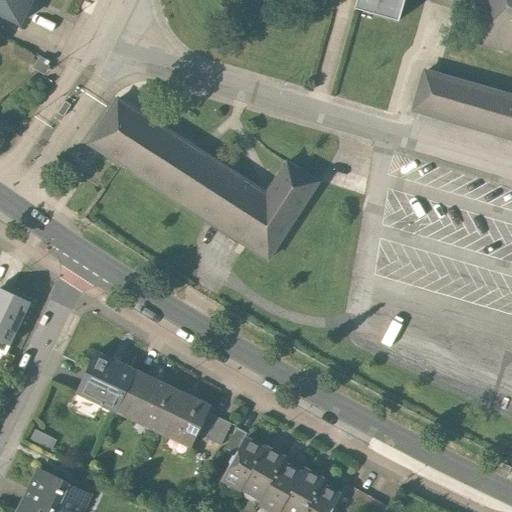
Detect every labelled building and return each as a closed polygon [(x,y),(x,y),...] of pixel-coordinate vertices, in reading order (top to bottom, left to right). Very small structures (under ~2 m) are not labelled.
[(0,0),(0,32),(19,42),(40,0),(0,0)] [(356,0),(353,11),(355,11),(396,23),(402,0),(356,0)] [(446,0),(484,11),(487,0),(446,0)] [(511,0),(487,0),(484,11),(475,43),(511,53),(511,0)] [(511,100),(422,74),(411,113),(511,141),(511,100)] [(116,92),(86,141),(94,146),(98,148),(122,164),(268,257),(323,176),(287,152),(265,183),(262,187),(201,147),(116,92)] [(34,303),(0,286),(0,343),(11,349),(34,303)] [(134,369),(96,350),(74,396),(112,415),(134,369)] [(173,387),(134,369),(112,415),(151,433),(173,387)] [(211,405),(173,387),(151,433),(189,451),(197,435),(207,415),(211,405)] [(230,426),(207,415),(197,435),(221,446),(230,426)] [(245,435),(236,430),(225,449),(235,454),(245,435)] [(219,483),(237,494),(265,449),(246,437),(219,483)] [(237,494),(256,506),(284,460),(265,449),(237,494)] [(256,506),(266,511),(278,511),(303,472),(284,460),(256,506)] [(48,511),(65,476),(37,464),(16,511),(19,511),(48,511)] [(278,511),(304,511),(322,483),(303,472),(278,511)] [(81,511),(92,489),(65,476),(48,511),(81,511)] [(304,511),(330,511),(335,505),(341,495),(322,483),(304,511)] [(346,486),(341,495),(335,505),(347,511),(385,511),(387,509),(346,486)]
